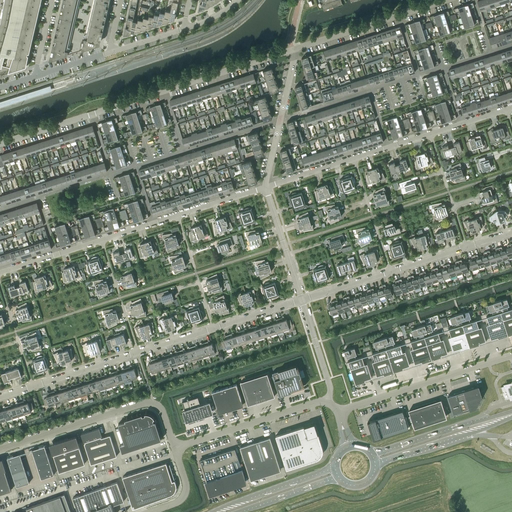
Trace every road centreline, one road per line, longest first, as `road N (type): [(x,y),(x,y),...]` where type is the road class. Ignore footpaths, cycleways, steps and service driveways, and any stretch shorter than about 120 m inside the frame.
road 1 (unclassified): [(171,449),(159,411),(145,403),(0,450)]
road 2 (unclassified): [(339,411),(511,355)]
road 3 (track): [(315,344),(151,397)]
road 4 (unclassified): [(171,449),(326,402)]
road 5 (residential): [(164,91),(292,50)]
